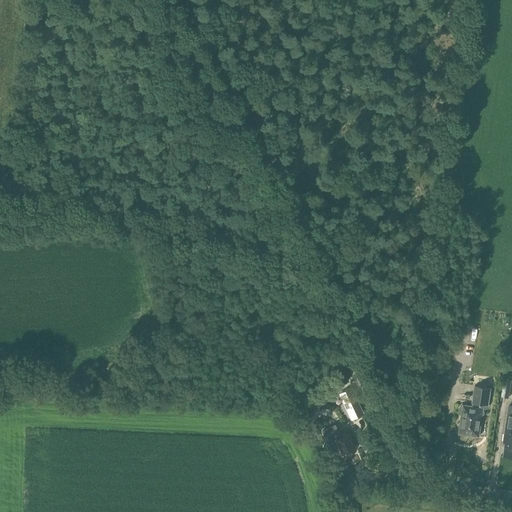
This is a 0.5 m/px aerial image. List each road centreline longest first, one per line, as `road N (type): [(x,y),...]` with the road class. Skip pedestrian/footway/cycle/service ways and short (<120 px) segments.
road 1 (unclassified): [(402,467),(301,255),(157,0)]
road 2 (track): [(301,255),(0,183)]
